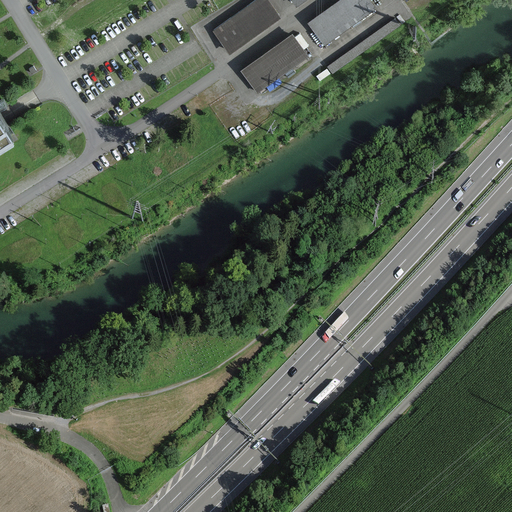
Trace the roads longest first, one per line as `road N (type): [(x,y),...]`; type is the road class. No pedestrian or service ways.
road 1 (motorway): [(511,143),(160,511)]
road 2 (motorway): [(197,511),(511,188)]
road 3 (track): [(511,289),(299,511)]
